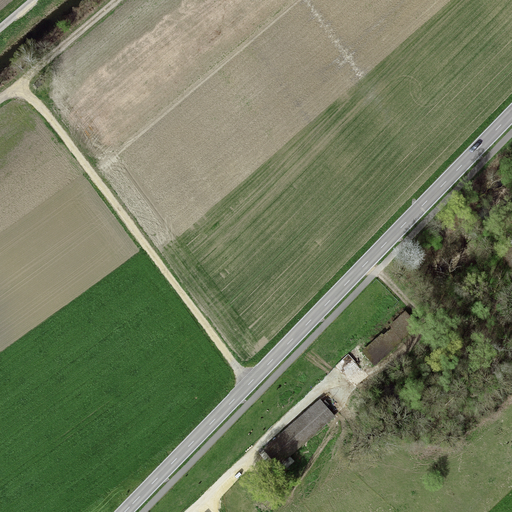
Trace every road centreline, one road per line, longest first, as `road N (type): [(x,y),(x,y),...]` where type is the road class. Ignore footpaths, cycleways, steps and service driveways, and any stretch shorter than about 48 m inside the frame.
road 1 (secondary): [(511,113),(121,511)]
road 2 (track): [(21,82),(247,381)]
road 3 (track): [(191,511),(319,384)]
road 4 (track): [(0,98),(120,0)]
